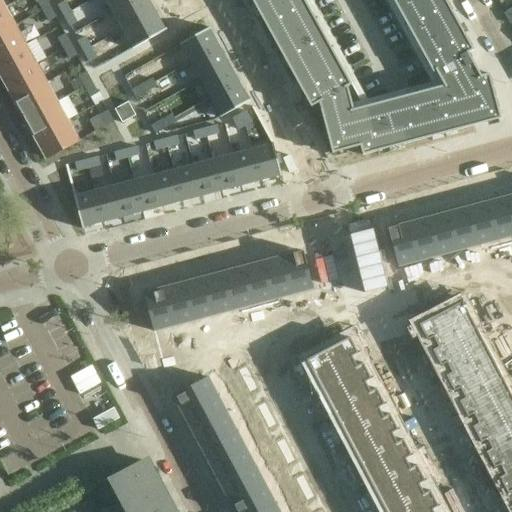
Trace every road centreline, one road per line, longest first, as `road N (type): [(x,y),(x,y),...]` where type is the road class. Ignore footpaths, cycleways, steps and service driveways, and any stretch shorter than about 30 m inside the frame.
road 1 (residential): [(69,267),(105,272),(511,163)]
road 2 (residential): [(69,267),(204,511)]
road 3 (residential): [(0,141),(69,267)]
